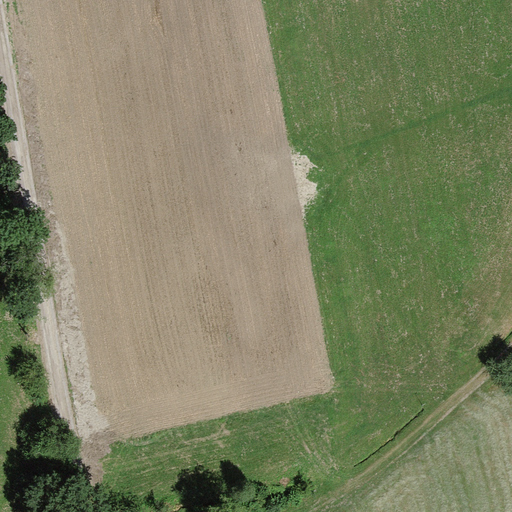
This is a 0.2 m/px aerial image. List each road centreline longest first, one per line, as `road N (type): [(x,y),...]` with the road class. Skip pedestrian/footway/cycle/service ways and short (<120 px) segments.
road 1 (track): [(0,42),(78,511)]
road 2 (track): [(316,511),(511,345)]
